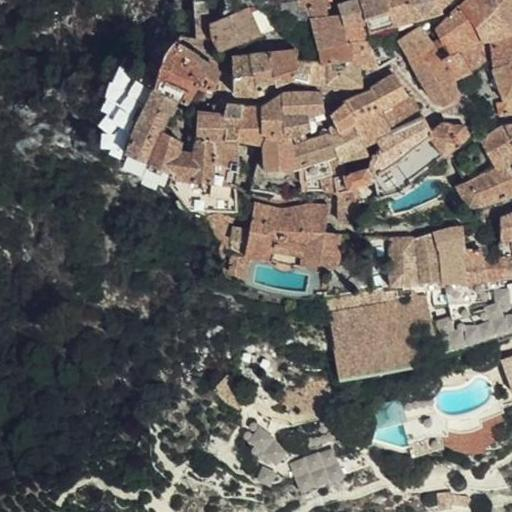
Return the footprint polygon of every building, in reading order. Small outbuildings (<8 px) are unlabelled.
[(193,0),(188,2),(191,14),(204,11),(201,0),(193,0)] [(312,10),(312,17),(328,15),(327,0),(298,0),(299,12),(312,10)] [(340,13),(342,25),(363,24),(362,17),(356,0),(349,0),(338,4),(340,13)] [(363,24),(366,31),(399,22),(397,19),(394,17),(387,17),(383,0),(356,0),(362,17),(363,24)] [(383,0),(387,17),(394,17),(397,19),(399,22),(414,18),(408,0),(383,0)] [(408,0),(414,18),(441,10),(440,6),(436,0),(408,0)] [(442,57),(446,62),(461,54),(480,42),(493,39),(492,27),(511,24),(511,0),(466,0),(460,7),(459,4),(437,29),(441,37),(442,40),(443,39),(449,53),(442,57)] [(211,23),(212,38),(220,51),(260,37),(248,8),(211,23)] [(191,14),(198,39),(212,38),(211,23),(209,20),(204,11),(191,14)] [(319,47),(344,42),(342,25),(340,13),(328,15),(312,17),(313,23),(319,47)] [(342,25),(344,42),(369,41),(366,31),(363,24),(342,25)] [(397,37),(400,43),(406,52),(409,58),(433,43),(432,42),(419,24),(397,37)] [(511,37),(511,24),(492,27),(493,39),(494,39),(497,39),(511,37)] [(441,37),(432,42),(433,43),(442,57),(449,53),(443,39),(442,40),(441,37)] [(494,39),(493,39),(495,68),(511,66),(511,37),(497,39),(494,39)] [(369,41),(377,69),(398,59),(390,40),(369,41)] [(159,70),(155,86),(187,105),(195,92),(198,87),(213,93),(221,73),(200,59),(176,41),(165,51),(159,70)] [(352,60),(361,68),(377,69),(369,41),(344,42),(352,60)] [(319,47),(322,61),(352,60),(344,42),(319,47)] [(446,62),(419,75),(429,93),(453,81),(463,76),(474,70),(486,62),(480,42),(461,54),(446,62)] [(433,43),(409,58),(419,75),(446,62),(442,57),(433,43)] [(296,51),(268,53),(273,79),(281,77),(283,84),(293,80),(295,61),(295,56),(296,51)] [(265,54),(252,55),(255,72),(257,83),(274,83),(273,79),(268,53),(265,54)] [(252,55),(243,56),(233,57),(233,93),(258,95),(257,83),(255,72),(252,55)] [(117,145),(125,150),(155,86),(159,70),(135,60),(124,56),(103,104),(102,112),(103,125),(105,131),(108,135),(117,145)] [(322,61),(324,82),(349,86),(360,82),(361,68),(352,60),(322,61)] [(312,61),(295,61),(293,80),(313,80),(312,61)] [(317,61),(312,61),(313,80),(320,81),(324,82),(322,61),(317,61)] [(511,66),(495,68),(492,69),(498,84),(511,84),(511,66)] [(343,104),(353,126),(354,125),(356,124),(368,118),(383,111),(387,110),(409,97),(396,76),(392,75),(371,88),(372,90),(342,101),(343,104)] [(273,79),(274,83),(275,87),(283,84),(281,77),(273,79)] [(453,81),(429,93),(435,102),(446,107),(454,104),(457,90),(453,81)] [(511,84),(498,84),(504,101),(511,99),(511,84)] [(155,86),(125,150),(146,159),(145,172),(170,181),(172,176),(236,184),(239,163),(193,153),(187,152),(178,150),(181,140),(161,131),(166,121),(171,124),(178,113),(181,115),(187,105),(155,86)] [(282,94),(260,107),(261,132),(261,134),(284,137),(291,138),(291,137),(285,120),(282,94)] [(322,94),(282,94),(285,120),(300,118),(309,117),(313,116),(325,112),(322,94)] [(387,110),(383,111),(388,121),(393,131),(395,130),(423,116),(412,96),(409,97),(387,110)] [(511,99),(504,101),(498,102),(500,113),(511,111),(511,99)] [(214,103),(213,112),(225,113),(228,103),(228,101),(219,100),(218,103),(214,103)] [(187,136),(188,136),(195,138),(213,142),(237,141),(243,106),(243,104),(228,103),(225,113),(213,112),(198,111),(197,122),(191,121),(187,136)] [(332,128),(334,136),(347,129),(353,126),(343,104),(332,115),(337,125),(332,128)] [(243,106),(237,141),(258,144),(260,145),(261,134),(261,132),(260,107),(243,106)] [(356,124),(366,144),(377,138),(384,135),(379,125),(388,121),(383,111),(368,118),(356,124)] [(377,138),(382,147),(414,129),(420,137),(431,131),(423,116),(395,130),(393,131),(384,135),(377,138)] [(291,137),(291,138),(311,130),(309,117),(300,118),(285,120),(291,137)] [(393,131),(388,121),(379,125),(384,135),(393,131)] [(345,173),(348,187),(355,186),(367,183),(375,181),(380,197),(400,192),(415,182),(412,178),(463,140),(468,133),(464,125),(444,123),(431,131),(420,137),(414,129),(382,147),(371,160),(372,162),(366,168),(345,173)] [(511,123),(505,124),(483,138),(503,165),(508,162),(511,156),(511,123)] [(347,129),(334,136),(341,156),(342,161),(370,152),(366,144),(356,124),(354,125),(353,126),(347,129)] [(261,134),(260,145),(265,171),(293,167),(294,146),(293,143),(291,138),(284,137),(261,134)] [(318,161),(322,189),(337,189),(348,187),(345,173),(344,171),(342,161),(341,156),(334,136),(328,135),(304,142),(309,164),(318,161)] [(188,136),(187,152),(193,153),(195,138),(188,136)] [(193,153),(239,163),(237,141),(213,142),(195,138),(193,153)] [(503,165),(483,138),(459,153),(472,178),(486,172),(503,165)] [(298,167),(309,164),(304,142),(294,146),(293,167),(298,167)] [(260,145),(258,144),(253,173),(254,178),(257,181),(260,181),(263,180),(266,175),(265,171),(260,145)] [(299,173),(300,190),(322,189),(318,161),(309,164),(298,167),(299,172),(299,173)] [(505,168),(503,165),(486,172),(488,178),(508,171),(505,168)] [(265,171),(266,175),(266,177),(299,173),(299,172),(298,167),(293,167),(265,171)] [(472,178),(467,180),(478,206),(495,202),(511,197),(511,177),(508,171),(488,178),(486,172),(472,178)] [(185,207),(201,214),(202,213),(208,210),(210,209),(236,210),(236,184),(172,176),(170,181),(185,207)] [(467,180),(460,184),(470,208),(478,206),(467,180)] [(348,187),(337,189),(336,206),(338,218),(343,220),(361,223),(362,202),(355,186),(348,187)] [(279,209),(253,203),(250,255),(308,273),(322,273),(332,273),(338,269),(342,263),(340,256),(339,252),(339,245),(326,240),(329,206),(308,204),(279,209)] [(208,210),(202,213),(216,238),(225,245),(231,236),(234,215),(208,210)] [(511,212),(499,218),(500,236),(500,240),(511,236),(511,212)] [(244,246),(247,226),(233,223),(230,244),(244,246)] [(439,249),(464,250),(464,225),(448,228),(437,232),(439,249)] [(428,283),(443,284),(439,249),(437,232),(411,237),(391,238),(391,286),(397,285),(401,285),(420,283),(428,283)] [(511,236),(500,240),(501,250),(501,256),(511,255),(511,236)] [(458,284),(465,284),(464,250),(439,249),(443,284),(458,284)] [(465,284),(467,284),(470,284),(477,284),(481,283),(483,283),(485,282),(486,282),(481,252),(481,251),(475,251),(475,250),(464,250),(465,284)] [(489,250),(481,252),(486,282),(489,281),(500,279),(502,278),(511,275),(511,255),(501,256),(490,257),(489,250)] [(511,275),(502,278),(500,279),(501,284),(511,281),(511,275)] [(329,301),(344,374),(445,354),(428,283),(420,283),(401,285),(397,285),(391,286),(329,301)] [(470,284),(467,284),(472,305),(486,302),(481,283),(477,284),(470,284)] [(400,422),(426,416),(437,413),(430,389),(396,398),(400,422)] [(509,411),(505,394),(494,398),(491,404),(483,412),(475,414),(456,416),(445,415),(441,412),(437,413),(426,416),(430,436),(434,436),(435,443),(450,441),(449,434),(452,433),(453,428),(462,430),(470,430),(477,428),(486,424),(486,420),(509,411)] [(381,426),(400,422),(396,398),(376,403),(381,426)]
